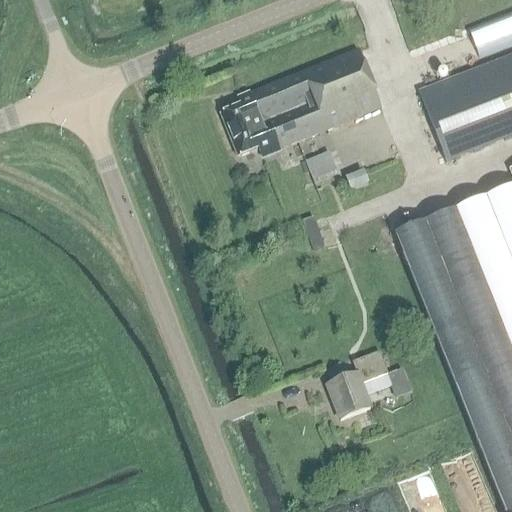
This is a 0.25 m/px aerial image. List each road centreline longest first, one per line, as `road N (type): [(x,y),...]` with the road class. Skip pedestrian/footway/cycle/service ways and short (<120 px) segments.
road 1 (tertiary): [(239,511),(76,93)]
road 2 (tertiary): [(76,93),(311,0)]
